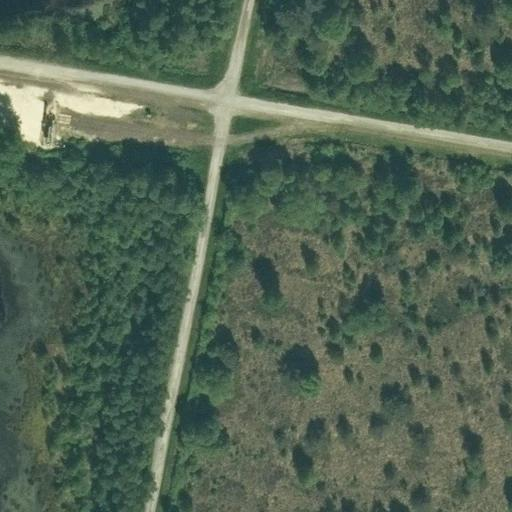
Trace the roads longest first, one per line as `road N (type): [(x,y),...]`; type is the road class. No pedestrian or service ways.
road 1 (track): [(150,511),(255,0)]
road 2 (track): [(511,143),(0,58)]
